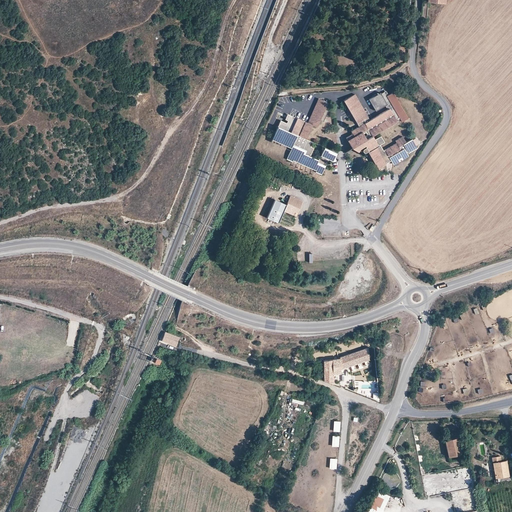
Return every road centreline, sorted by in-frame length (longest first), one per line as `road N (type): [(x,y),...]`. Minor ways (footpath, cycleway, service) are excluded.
road 1 (tertiary): [(406,302),(337,325),(285,327),(235,316),(75,247),(0,248)]
road 2 (residential): [(409,289),(374,239),(446,121),(442,100),(413,70),(417,0)]
road 3 (track): [(0,223),(129,190),(210,79)]
road 4 (track): [(185,347),(302,374),(392,412)]
road 5 (tertiary): [(511,402),(447,414),(394,407)]
